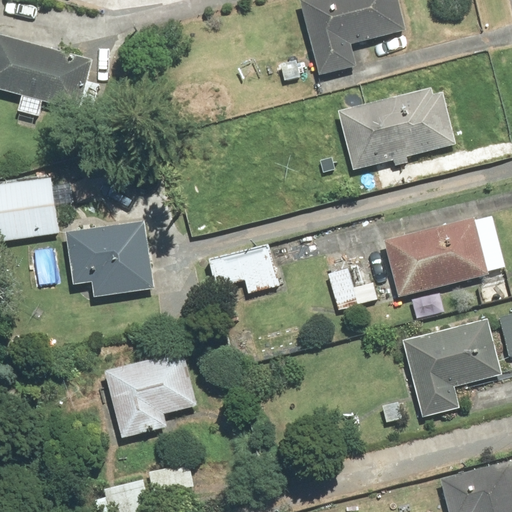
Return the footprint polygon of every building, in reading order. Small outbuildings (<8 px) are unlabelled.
[(361,40),(412,28),(405,0),(307,0),(325,74),(367,64),(361,40)] [(0,91),(26,99),(23,112),(49,120),(54,103),(85,112),(100,59),(4,32),(0,46),(0,91)] [(448,83),(347,108),(362,167),(463,141),(448,83)] [(54,175),(0,183),(0,210),(5,242),(63,232),(54,175)] [(511,264),(500,213),(392,239),(406,294),(511,268),(511,264)] [(147,220),(76,233),(88,300),(159,287),(147,220)] [(288,240),(292,259),(333,252),(329,232),(288,240)] [(219,255),(226,286),(254,280),(258,296),(286,290),(276,243),(219,255)] [(356,267),(333,273),(343,311),(383,301),(378,281),(361,286),(356,267)] [(408,336),(423,416),(467,407),(463,385),(506,377),(495,320),(408,336)] [(173,414),(204,407),(192,353),(115,369),(130,437),(176,427),(173,414)] [(511,511),(511,460),(448,475),(456,511),(511,511)] [(198,468),(155,474),(159,494),(201,488),(198,468)] [(156,511),(150,483),(96,494),(100,511),(156,511)]
